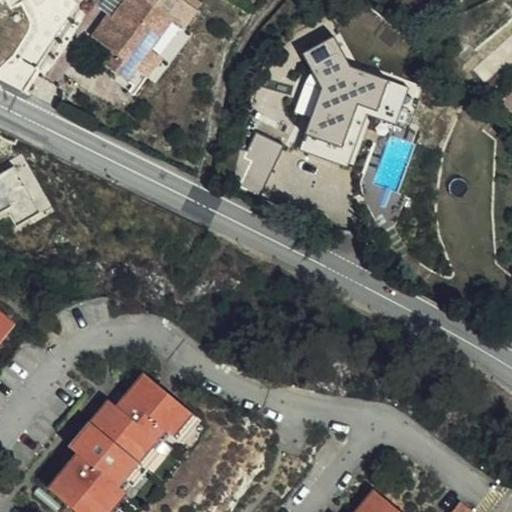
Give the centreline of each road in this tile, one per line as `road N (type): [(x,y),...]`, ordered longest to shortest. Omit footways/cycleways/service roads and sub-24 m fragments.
road 1 (residential): [(511,503),(381,414),(222,376),(161,334),(125,325),(81,340),(0,433)]
road 2 (tertiary): [(0,104),(407,309),(511,371)]
